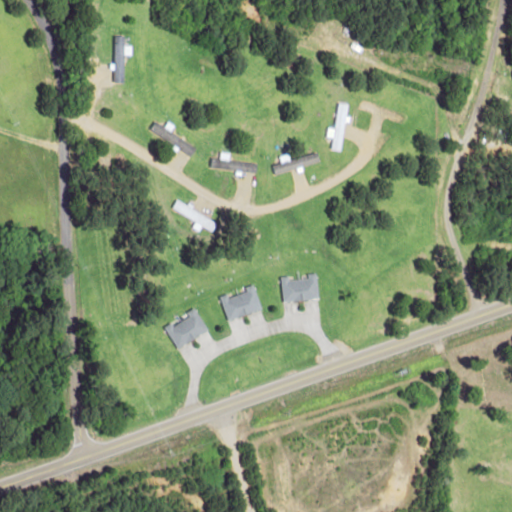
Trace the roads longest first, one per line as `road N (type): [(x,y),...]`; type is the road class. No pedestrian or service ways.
road 1 (secondary): [(0,486),(511,304)]
road 2 (residential): [(88,455),(58,61),(26,0)]
